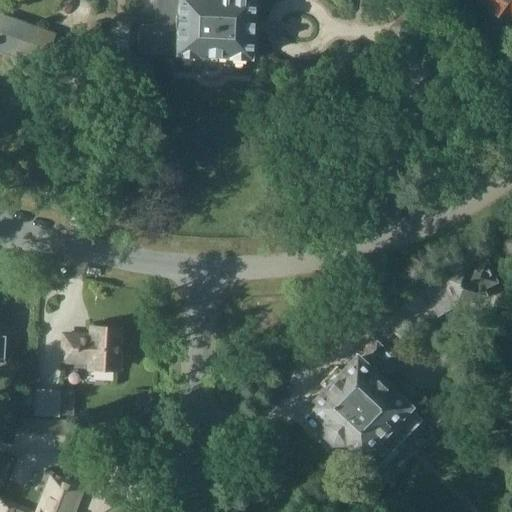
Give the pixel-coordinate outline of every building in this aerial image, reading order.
[(176,53),(175,54),(176,54),(181,59),(193,60),(198,55),(199,55),(227,56),(227,57),(228,57),(232,62),(244,62),(249,58),(250,58),(250,51),(254,51),(255,36),(251,36),(252,15),(253,13),(253,12),(253,11),(253,9),(253,7),(253,6),(253,4),(253,3),(252,0),(153,0),(154,0),(153,8),(156,11),(155,16),(159,16),(159,25),(140,24),(139,52),(176,53)] [(511,0),(486,0),(493,5),(490,9),(504,20),(510,12),(511,12),(511,0)] [(411,6),(390,27),(430,69),(452,48),(411,6)] [(0,14),(0,45),(19,52),(17,56),(44,66),(55,34),(0,14)] [(441,275),(456,306),(457,308),(487,295),(484,288),(497,281),(488,262),(473,268),(470,262),(441,275)] [(119,329),(106,328),(91,328),(90,339),(79,338),(79,336),(63,335),(62,361),(89,363),(89,368),(117,369),(119,329)] [(511,343),(508,340),(494,355),(510,370),(511,367),(511,343)] [(380,465),(423,420),(422,419),(411,409),(413,406),(386,381),(401,364),(378,343),(363,359),(361,357),(345,374),(343,372),(328,388),(330,390),(315,406),(332,422),(330,424),(331,434),(338,441),(347,441),(349,439),(367,456),(368,454),(380,465)] [(61,390),(35,389),(34,415),(60,417),(61,390)] [(67,423),(17,420),(15,445),(66,447),(67,423)] [(66,511),(77,485),(59,478),(52,475),(41,502),(42,503),(38,511),(35,511),(0,497),(0,511),(66,511)]
